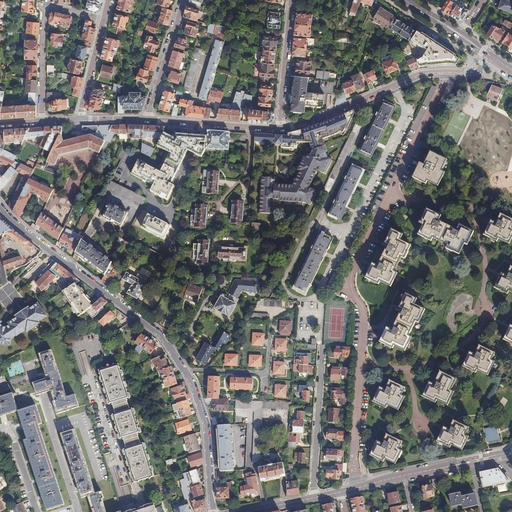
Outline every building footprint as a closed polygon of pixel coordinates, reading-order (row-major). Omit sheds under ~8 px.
[(119,0),(117,9),(131,12),(133,0),(119,0)] [(447,0),(441,10),(450,15),(456,5),(452,3),(453,1),(451,0),(447,0)] [(511,12),(511,2),(504,0),(501,0),(498,8),(511,12)] [(96,13),(100,11),(101,7),(102,4),(90,1),(89,1),(87,11),(96,13)] [(188,2),(184,17),(196,21),(200,11),(199,11),(200,6),(188,2)] [(33,13),(34,4),(23,3),(22,12),(33,13)] [(456,5),(450,15),(457,20),(462,19),(469,9),(464,6),(463,7),(457,3),(456,5)] [(394,18),(395,16),(380,6),(372,18),(388,28),(388,27),(394,18)] [(170,18),(173,11),(163,8),(161,16),(170,18)] [(279,13),(269,12),(268,23),(268,28),(279,29),(280,22),(279,22),(279,18),(278,17),(279,13)] [(60,22),(61,15),(53,13),(50,15),(49,26),(56,28),(57,25),(58,25),(58,21),(60,22)] [(109,26),(108,32),(123,36),(127,21),(128,22),(129,18),(116,14),(113,27),(109,26)] [(296,24),(311,25),(312,15),(297,14),(296,24)] [(72,25),(74,18),(61,15),(60,22),(61,22),(60,25),(69,28),(70,24),(72,25)] [(215,24),(229,27),(230,18),(218,15),(215,24)] [(168,26),(170,18),(161,16),(159,23),(168,26)] [(388,27),(399,34),(405,24),(394,18),(388,27)] [(509,30),(511,25),(511,23),(503,19),(503,21),(504,22),(503,23),(506,25),(505,27),(509,30)] [(84,32),(95,34),(96,30),(90,28),(92,23),(86,21),(84,30),(81,29),(80,31),(84,32)] [(158,24),(149,22),(147,30),(156,33),(158,24)] [(199,25),(188,22),(185,33),(196,37),(199,25)] [(30,34),(38,35),(39,24),(28,23),(27,34),(30,34)] [(229,27),(215,24),(214,29),(213,33),(215,33),(215,32),(217,33),(217,31),(221,32),(220,35),(220,36),(218,35),(216,40),(214,39),(212,48),(213,49),(199,98),(207,101),(208,96),(211,86),(216,71),(229,27)] [(310,36),(311,25),(296,24),(295,35),(310,36)] [(405,24),(399,34),(410,41),(416,32),(405,24)] [(498,28),(493,25),(486,35),(491,38),(493,37),(498,40),(504,31),(499,27),(498,28)] [(410,41),(402,52),(403,53),(412,57),(416,59),(418,65),(423,65),(446,63),(456,63),(459,58),(416,30),(416,32),(410,41)] [(86,47),(91,48),(95,34),(84,32),(81,43),(87,44),(86,47)] [(261,36),(260,49),(264,50),(274,51),(275,45),(276,45),(277,39),(271,38),(271,33),(266,32),(266,37),(261,36)] [(61,34),(59,34),(52,33),(51,45),(51,46),(52,47),(54,47),(55,46),(55,45),(62,46),(63,37),(61,37),(61,34)] [(336,33),(335,41),(352,43),(354,36),(346,35),(346,34),(336,33)] [(37,51),(38,35),(30,34),(29,39),(31,39),(31,41),(26,41),(26,45),(24,46),(24,51),(37,51)] [(508,46),(511,40),(511,36),(508,34),(502,42),(508,46)] [(153,37),(147,36),(144,46),(146,47),(145,50),(155,53),(156,48),(157,48),(159,42),(152,40),(153,37)] [(300,37),(295,37),(294,47),(306,48),(307,40),(300,39),(300,37)] [(107,38),(104,49),(115,52),(116,52),(119,41),(107,38)] [(178,42),(176,41),(175,46),(179,47),(183,49),(185,49),(188,40),(179,38),(178,42)] [(89,55),(91,48),(86,47),(80,46),(77,58),(84,60),(86,54),(89,55)] [(195,47),(193,54),(190,65),(184,89),(191,91),(202,49),(195,47)] [(306,48),(294,47),(293,57),(298,58),(298,56),(305,57),(306,48)] [(104,49),(101,58),(113,61),(115,52),(104,49)] [(259,57),(259,62),(262,63),(273,64),(274,51),(264,50),(263,58),(259,57)] [(37,65),(37,51),(24,51),(24,55),(26,57),(25,59),(30,60),(30,61),(28,61),(28,65),(37,65)] [(173,51),(171,59),(181,62),(184,54),(173,51)] [(398,69),(392,54),(380,59),(387,74),(398,69)] [(154,71),(158,58),(149,55),(145,68),(154,71)] [(414,67),(418,65),(416,59),(412,57),(409,59),(408,57),(406,58),(411,70),(415,68),(414,67)] [(181,62),(171,59),(169,66),(176,68),(179,69),(180,67),(183,67),(184,63),(181,62)] [(82,62),(72,60),(71,64),(68,63),(67,67),(70,68),(69,72),(79,75),(82,62)] [(310,62),(298,60),(297,72),(309,73),(310,62)] [(272,71),(273,64),(262,63),(262,70),(261,70),(260,76),(261,76),(260,81),(261,81),(268,82),(268,77),(273,77),(273,71),(272,71)] [(37,76),(37,65),(28,65),(27,65),(27,76),(37,76)] [(116,71),(117,67),(114,66),(113,69),(103,66),(101,76),(112,79),(114,71),(116,71)] [(176,68),(169,66),(168,70),(172,72),(171,75),(170,75),(168,80),(178,83),(181,75),(175,73),(176,68)] [(136,85),(149,89),(150,86),(145,84),(146,82),(147,82),(149,76),(147,76),(148,71),(142,69),(141,74),(139,73),(137,79),(138,80),(136,85)] [(368,84),(367,84),(370,90),(374,88),(371,82),(373,82),(372,80),(376,79),(373,70),(364,74),(368,84)] [(229,75),(216,71),(211,86),(219,89),(220,83),(226,85),(229,75)] [(359,74),(350,77),(351,80),(355,90),(357,93),(361,91),(359,88),(364,86),(359,74)] [(79,97),(84,78),(74,76),(72,87),(76,88),(73,96),(79,97)] [(306,92),(308,77),(294,76),(291,111),(304,112),(305,104),(323,106),(324,94),(306,92)] [(36,93),(37,81),(28,80),(27,92),(28,92),(36,93)] [(346,94),(355,90),(351,80),(343,84),(346,94)] [(259,97),(271,98),(273,87),(269,87),(269,82),(268,82),(261,81),(260,86),(258,97),(259,97)] [(494,82),(486,81),(482,90),(488,93),(486,97),(490,99),(489,100),(493,102),(493,101),(497,102),(503,90),(493,84),(494,82)] [(207,101),(206,103),(212,105),(214,105),(219,89),(211,86),(208,96),(207,101)] [(94,88),(92,96),(103,99),(105,91),(103,90),(103,89),(98,87),(97,89),(94,88)] [(163,94),(162,99),(172,102),(174,93),(182,96),(183,92),(175,89),(174,93),(166,91),(165,95),(163,94)] [(36,102),(36,93),(28,92),(28,100),(30,100),(31,102),(36,102)] [(219,107),(216,120),(240,122),(241,111),(244,99),(246,95),(244,94),(245,92),(242,92),(241,93),(237,92),(230,110),(225,110),(225,109),(225,110),(220,109),(221,108),(219,107)] [(56,93),(47,93),(47,100),(52,100),(52,102),(50,102),(50,106),(52,106),(52,110),(56,110),(56,111),(68,110),(67,100),(56,100),(56,93)] [(124,108),(143,109),(147,97),(141,96),(141,93),(131,93),(131,96),(119,96),(118,114),(124,114),(124,108)] [(334,106),(345,101),(344,93),(336,95),(334,106)] [(92,96),(90,104),(93,105),(93,107),(98,108),(98,106),(100,107),(103,99),(92,96)] [(270,107),(270,106),(271,98),(259,97),(258,106),(270,107)] [(184,106),(182,117),(185,117),(188,117),(192,105),(194,101),(187,100),(181,98),(180,105),(184,106)] [(172,102),(162,99),(160,104),(162,105),(160,109),(169,112),(172,102)] [(395,107),(383,101),(378,112),(376,116),(367,136),(365,140),(359,151),(371,157),(376,146),(377,143),(378,142),(388,122),(389,120),(390,118),(395,107)] [(37,117),(37,106),(31,106),(31,105),(28,105),(27,102),(19,103),(18,106),(17,118),(37,117)] [(191,118),(193,118),(197,106),(192,105),(188,117),(191,118)] [(2,107),(0,118),(0,119),(17,118),(18,106),(15,106),(2,107)] [(193,118),(203,118),(205,108),(198,107),(197,106),(193,118)] [(203,118),(209,119),(211,109),(205,108),(203,118)] [(249,110),(247,122),(250,123),(262,124),(263,113),(263,111),(249,110)] [(254,134),(254,142),(277,144),(281,144),(281,148),(296,150),(297,143),(310,144),(312,150),(308,157),(307,156),(305,160),(303,159),(296,171),(299,172),(293,184),(295,185),(294,187),(292,186),(273,185),(274,178),(261,177),(258,213),(271,214),(272,199),(279,200),(279,202),(305,203),(310,205),(317,192),(309,188),(317,171),(316,171),(316,169),(326,174),(332,160),(327,158),(325,153),(327,151),(323,139),(329,137),(338,133),(343,135),(354,112),(353,110),(323,123),(306,128),(302,130),(293,132),(288,134),(287,136),(278,135),(254,134)] [(263,113),(262,124),(269,124),(274,119),(274,112),(270,112),(270,114),(263,113)] [(363,122),(358,119),(354,128),(330,176),(323,191),(328,193),(334,180),(332,180),(355,133),(357,134),(363,122)] [(105,141),(112,126),(100,126),(95,137),(91,136),(64,142),(63,136),(61,136),(53,153),(50,161),(49,163),(55,166),(60,156),(89,148),(99,153),(101,149),(105,141)] [(127,134),(128,126),(112,126),(105,141),(109,142),(111,142),(115,134),(118,134),(118,136),(120,135),(120,137),(121,137),(122,139),(131,139),(132,138),(134,134),(127,134)] [(144,126),(128,126),(127,134),(134,134),(132,138),(143,139),(144,126)] [(164,133),(164,127),(144,126),(143,139),(147,139),(147,138),(161,138),(164,133)] [(54,136),(53,127),(41,128),(29,129),(29,130),(23,143),(27,144),(29,137),(45,137),(42,148),(46,150),(54,136)] [(63,127),(53,127),(54,136),(46,150),(43,155),(46,156),(48,152),(51,153),(57,141),(57,139),(56,137),(60,136),(61,136),(63,136),(63,127)] [(23,143),(29,130),(5,131),(5,143),(16,143),(16,145),(21,145),(21,143),(23,143)] [(230,132),(208,131),(207,137),(206,149),(228,150),(230,132)] [(201,158),(206,149),(207,137),(180,134),(177,140),(164,133),(157,147),(172,155),(162,173),(149,167),(149,166),(138,160),(131,174),(153,186),(151,191),(167,199),(174,186),(170,184),(188,150),(201,158)] [(154,149),(143,144),(142,153),(150,157),(154,149)] [(246,152),(246,144),(236,144),(236,149),(238,149),(238,151),(246,152)] [(121,160),(126,150),(123,148),(118,159),(121,160)] [(2,155),(15,162),(18,157),(5,151),(4,150),(2,155)] [(446,161),(428,152),(423,164),(427,166),(426,168),(419,164),(418,166),(412,177),(425,184),(426,181),(437,187),(442,176),(443,174),(440,172),(446,161)] [(0,162),(11,168),(16,162),(15,162),(2,155),(0,154),(0,179),(2,178),(0,175),(0,162)] [(45,171),(47,167),(47,166),(45,165),(44,166),(41,165),(43,162),(41,161),(37,168),(45,171)] [(9,206),(13,212),(30,180),(35,171),(16,162),(11,168),(2,178),(0,179),(0,191),(18,172),(26,175),(9,206)] [(364,171),(352,165),(347,177),(345,179),(335,201),(334,203),(328,215),(340,221),(346,209),(347,207),(348,205),(357,186),(358,183),(359,182),(364,171)] [(45,171),(61,176),(62,173),(47,167),(45,171)] [(203,182),(218,183),(218,179),(218,172),(203,171),(203,182)] [(33,192),(50,199),(54,191),(30,180),(13,212),(20,218),(30,199),(31,200),(33,196),(31,195),(33,192)] [(145,198),(111,181),(108,187),(142,204),(145,198)] [(218,183),(203,182),(202,193),(217,194),(218,183)] [(232,211),(242,212),(243,201),(232,200),(232,211)] [(107,203),(105,207),(107,208),(105,212),(102,217),(121,226),(127,213),(118,208),(118,207),(115,205),(115,206),(107,203)] [(191,215),(205,216),(206,212),(206,205),(196,205),(195,209),(191,209),(191,215)] [(434,213),(426,209),(420,223),(424,225),(419,235),(432,241),(434,238),(447,245),(446,248),(458,254),(464,243),(467,245),(474,232),(463,227),(462,226),(460,225),(459,225),(456,232),(453,231),(454,228),(441,222),(440,224),(437,223),(440,216),(438,215),(436,214),(434,213)] [(241,223),(242,212),(232,211),(231,215),(231,222),(241,223)] [(58,241),(62,234),(64,229),(43,214),(37,225),(58,241)] [(171,226),(148,214),(141,227),(164,239),(171,226)] [(204,231),(205,216),(191,215),(190,215),(190,224),(194,225),(193,230),(204,231)] [(497,224),(491,221),(490,222),(489,223),(489,225),(483,235),(496,242),(498,239),(509,244),(511,237),(511,228),(511,227),(511,221),(499,215),(496,221),(498,222),(497,224)] [(3,220),(1,218),(0,218),(0,234),(3,237),(3,236),(6,233),(10,236),(15,230),(11,227),(3,220)] [(380,281),(390,286),(391,284),(396,273),(393,271),(400,256),(403,258),(409,246),(398,240),(401,234),(391,229),(385,242),(389,244),(388,247),(387,250),(384,249),(377,264),(379,265),(378,267),(372,264),(371,266),(370,268),(365,278),(371,281),(372,279),(379,282),(380,281)] [(33,249),(35,246),(24,238),(15,230),(10,236),(30,252),(33,249)] [(323,235),(320,233),(313,246),(312,249),(300,272),(299,275),(292,289),(296,291),(296,292),(305,296),(312,282),(313,279),(314,277),(324,256),(326,253),(326,251),(333,238),(324,234),(323,235)] [(66,248),(71,238),(65,235),(60,245),(66,248)] [(129,241),(130,239),(125,236),(123,240),(121,244),(123,245),(125,242),(128,244),(129,241)] [(77,251),(81,243),(77,241),(77,240),(71,238),(66,248),(72,251),(73,249),(77,251)] [(77,251),(75,253),(79,257),(87,244),(82,240),(81,243),(77,251)] [(193,244),(192,252),(207,253),(208,249),(208,241),(199,240),(199,244),(193,244)] [(104,275),(111,263),(111,262),(108,260),(109,258),(107,256),(106,257),(93,248),(94,247),(91,244),(90,246),(87,244),(79,257),(104,275)] [(231,262),(232,248),(219,247),(218,258),(222,258),(229,258),(229,262),(231,262)] [(249,249),(236,248),(232,248),(231,262),(236,262),(236,259),(248,259),(249,249)] [(207,253),(192,252),(191,262),(194,262),(194,264),(206,264),(207,253)] [(5,262),(3,263),(4,270),(23,264),(21,257),(5,262)] [(111,262),(111,263),(116,267),(119,260),(114,257),(111,262)] [(69,272),(57,263),(55,266),(50,270),(62,280),(64,278),(69,272)] [(108,286),(118,268),(116,267),(111,263),(104,275),(102,281),(108,286)] [(508,275),(502,272),(500,275),(494,287),(507,293),(509,290),(511,291),(511,266),(510,265),(507,272),(509,273),(508,275)] [(37,283),(43,293),(46,291),(61,281),(62,280),(50,270),(37,283)] [(63,293),(76,284),(80,281),(69,272),(64,278),(62,280),(61,281),(65,284),(59,288),(63,293)] [(332,288),(339,274),(334,272),(327,286),(332,288)] [(137,299),(146,283),(145,283),(147,279),(138,274),(136,278),(126,273),(123,279),(132,284),(127,293),(137,299)] [(214,307),(214,308),(228,316),(235,304),(234,304),(237,299),(235,299),(240,290),(256,292),(256,282),(256,278),(241,277),(241,280),(238,280),(238,283),(234,282),(227,294),(226,293),(224,296),(219,293),(218,295),(220,297),(217,301),(211,298),(208,303),(214,307)] [(202,297),(205,285),(192,282),(188,293),(202,297)] [(63,293),(49,302),(65,326),(86,312),(92,306),(88,301),(90,300),(85,294),(79,285),(77,286),(76,284),(63,293)] [(384,333),(380,342),(393,348),(395,345),(406,349),(412,336),(409,335),(416,320),(419,322),(425,309),(414,304),(417,299),(407,294),(400,307),(398,311),(402,314),(402,315),(400,313),(393,328),(395,329),(394,331),(386,328),(386,330),(384,332),(384,333)] [(108,302),(102,298),(92,306),(86,312),(92,319),(98,314),(97,312),(103,306),(108,302)] [(47,316),(38,303),(29,309),(28,307),(15,316),(16,317),(8,323),(9,324),(6,326),(5,325),(2,325),(1,326),(0,324),(0,322),(1,322),(0,320),(0,344),(10,346),(10,339),(17,335),(17,336),(25,331),(27,333),(40,324),(38,322),(47,316)] [(117,314),(112,310),(100,322),(105,326),(117,314)] [(268,315),(252,313),(248,320),(268,322),(268,315)] [(290,334),(291,321),(280,321),(279,333),(290,334)] [(511,325),(509,324),(508,327),(502,339),(511,343),(511,325)] [(210,346),(204,343),(195,360),(204,365),(213,348),(218,351),(222,344),(224,344),(228,335),(219,330),(210,346)] [(262,346),(263,334),(252,333),(252,345),(262,346)] [(144,348),(150,339),(145,336),(145,337),(142,335),(136,343),(139,345),(135,351),(139,354),(144,348)] [(155,343),(150,339),(144,348),(151,354),(157,346),(154,345),(155,343)] [(285,353),(286,340),(276,339),(275,352),(285,353)] [(195,360),(204,343),(203,342),(194,359),(195,360)] [(475,355),(469,352),(468,353),(467,355),(461,366),(474,373),(476,369),(487,374),(494,361),(491,359),(494,352),(479,344),(474,352),(476,353),(475,355)] [(340,356),(350,357),(351,347),(345,347),(336,346),(336,350),(335,350),(334,355),(340,355),(340,356)] [(67,398),(51,350),(39,354),(40,358),(41,361),(45,372),(47,379),(44,380),(33,383),(36,391),(37,396),(51,391),(53,398),(54,402),(53,402),(57,415),(79,407),(75,395),(67,398)] [(237,365),(237,355),(225,354),(225,365),(237,365)] [(262,366),(262,356),(250,355),(250,366),(262,366)] [(159,372),(161,371),(169,368),(165,359),(161,360),(160,356),(149,361),(150,365),(155,363),(159,372)] [(294,359),(293,364),(308,365),(309,357),(300,356),(300,360),(294,359)] [(284,375),(285,363),(274,362),(273,375),(284,375)] [(129,398),(118,364),(109,367),(109,366),(108,366),(107,367),(98,370),(108,404),(112,403),(115,414),(112,415),(120,439),(122,438),(126,449),(124,449),(134,483),(154,477),(143,443),(140,444),(137,433),(139,432),(132,409),(130,410),(126,398),(129,398)] [(311,368),(311,365),(308,365),(293,364),(293,371),(299,371),(299,373),(312,374),(313,368),(311,368)] [(161,371),(164,380),(175,376),(171,367),(169,368),(161,371)] [(340,370),(335,369),(332,369),(331,379),(339,379),(340,370)] [(455,379),(439,370),(433,381),(436,382),(435,385),(429,381),(428,383),(427,385),(421,396),(435,402),(436,399),(447,404),(454,390),(450,388),(455,379)] [(175,376),(164,380),(167,388),(177,384),(175,376)] [(208,398),(219,399),(220,377),(209,377),(208,398)] [(252,390),(253,378),(231,377),(231,389),(252,390)] [(404,388),(388,380),(385,386),(387,388),(386,390),(380,387),(379,389),(378,391),(373,401),(385,407),(387,404),(397,409),(404,396),(400,394),(404,388)] [(184,382),(177,384),(179,390),(171,393),(173,397),(174,397),(176,403),(191,398),(189,394),(186,395),(183,387),(186,385),(184,382)] [(286,398),(287,386),(275,386),(275,397),(286,398)] [(309,401),(310,386),(308,386),(304,386),(303,391),(298,391),(298,396),(301,396),(300,401),(309,401)] [(339,403),(346,404),(347,392),(340,391),(340,388),(331,387),(331,391),(332,391),(332,398),(336,399),(336,400),(340,400),(339,403)] [(16,409),(11,393),(0,397),(0,416),(0,417),(6,415),(17,411),(16,409)] [(227,411),(228,399),(219,399),(208,398),(204,398),(205,403),(209,403),(209,401),(213,402),(213,410),(227,411)] [(262,401),(235,399),(235,408),(250,409),(254,412),(252,464),(260,459),(261,427),(262,420),(262,408),(262,401)] [(180,412),(190,408),(189,405),(188,406),(187,401),(177,404),(180,412)] [(291,402),(262,401),(262,408),(290,409),(290,406),(291,402)] [(43,428),(35,405),(17,411),(21,423),(23,429),(28,443),(24,444),(30,460),(31,463),(36,479),(37,482),(42,495),(43,499),(47,511),(55,511),(66,508),(65,507),(39,429),(43,428)] [(191,411),(190,408),(180,412),(177,413),(179,419),(182,418),(183,419),(192,416),(190,411),(191,411)] [(338,422),(339,409),(329,408),(328,422),(338,422)] [(289,421),(289,427),(303,427),(303,422),(302,422),(302,419),(303,419),(304,412),(297,411),(296,422),(289,421)] [(449,428),(442,425),(441,426),(440,428),(439,429),(435,439),(448,446),(449,443),(460,448),(467,435),(463,432),(466,426),(450,418),(447,425),(450,426),(449,428)] [(262,420),(261,427),(284,429),(284,424),(280,424),(280,422),(262,420)] [(192,431),(188,421),(175,425),(179,435),(192,431)] [(219,468),(220,468),(220,472),(234,471),(233,467),(234,467),(232,425),(217,425),(218,430),(217,430),(219,468)] [(289,427),(287,447),(294,447),(294,442),(298,442),(299,433),(303,433),(303,427),(289,427)] [(497,428),(484,430),(487,444),(500,442),(497,428)] [(344,440),(344,430),(327,429),(327,438),(340,438),(339,440),(344,440)] [(87,497),(92,511),(120,511),(121,511),(120,511),(106,511),(102,499),(104,499),(102,492),(96,494),(75,430),(60,435),(82,499),(87,497)] [(195,434),(184,438),(190,454),(201,450),(195,434)] [(401,442),(386,434),(382,441),(384,442),(382,445),(376,441),(375,443),(374,444),(374,445),(369,455),(382,462),(384,458),(394,464),(401,451),(398,449),(401,442)] [(340,454),(340,450),(328,450),(327,452),(326,458),(337,459),(338,454),(340,454)] [(304,464),(305,451),(296,451),(296,459),(299,460),(299,463),(304,464)] [(203,464),(202,454),(188,458),(189,461),(192,468),(203,464)] [(259,468),(261,481),(266,480),(266,478),(280,476),(280,477),(281,477),(278,464),(272,465),(272,464),(269,465),(269,466),(259,468)] [(509,481),(498,469),(496,466),(481,470),(482,472),(480,473),(483,486),(509,481)] [(197,470),(183,474),(187,486),(201,482),(197,470)] [(338,480),(342,480),(342,478),(339,477),(339,471),(335,471),(327,470),(327,476),(333,477),(333,479),(338,479),(338,480)] [(255,481),(257,480),(255,473),(251,474),(251,471),(245,472),(247,482),(248,486),(245,486),(240,487),(241,496),(259,492),(257,484),(256,484),(255,481)] [(286,476),(286,496),(292,494),(292,495),(299,494),(297,480),(294,480),(294,478),(291,478),(290,473),(286,473),(286,476)] [(224,488),(217,488),(217,499),(229,498),(228,489),(231,488),(230,482),(224,483),(224,488)] [(432,488),(431,485),(422,487),(425,498),(434,496),(433,493),(435,492),(434,488),(432,488)] [(189,511),(188,506),(192,504),(191,503),(193,502),(187,486),(181,488),(185,500),(178,503),(179,508),(174,510),(175,511),(189,511)] [(400,502),(398,492),(387,495),(390,505),(400,502)] [(477,506),(475,494),(461,497),(460,493),(449,495),(452,507),(463,505),(464,509),(477,506)] [(351,499),(353,508),(364,506),(363,502),(365,502),(364,498),(362,498),(362,497),(351,499)] [(191,503),(192,504),(194,511),(202,511),(206,508),(205,500),(196,504),(195,501),(193,502),(191,503)] [(160,506),(155,507),(156,511),(164,511),(164,509),(165,509),(163,501),(159,502),(160,506)] [(26,509),(23,502),(16,506),(19,511),(17,511),(20,511),(21,511),(26,509)] [(332,507),(331,503),(323,505),(323,511),(334,511),(334,507),(332,507)]
